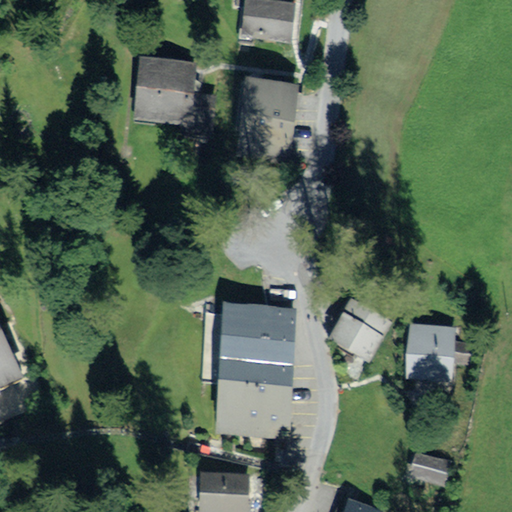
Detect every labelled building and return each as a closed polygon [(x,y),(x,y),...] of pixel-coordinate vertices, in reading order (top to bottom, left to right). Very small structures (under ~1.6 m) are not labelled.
[(295,3),(271,0),(247,0),(243,35),(290,41),(295,3)] [(197,66),(142,60),(135,117),(190,123),(197,66)] [(296,86),(251,80),(241,154),(287,160),(296,86)] [(388,323),(351,303),(330,341),(367,361),(388,323)] [(294,312),(229,308),(221,435),(287,439),(294,312)] [(0,384),(22,374),(0,326),(0,384)] [(453,332),(412,328),(408,376),(449,380),(451,362),(468,364),(470,345),(452,344),(453,332)] [(453,462),(415,451),(408,474),(446,485),(453,462)] [(246,511),(247,486),(204,486),(204,511),(246,511)] [(382,511),(383,510),(350,498),(344,511),(382,511)]
